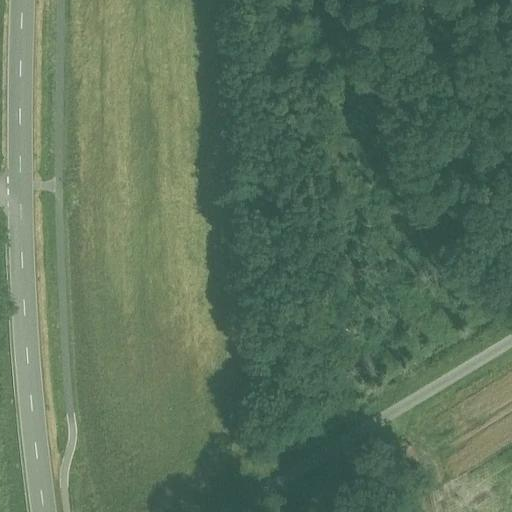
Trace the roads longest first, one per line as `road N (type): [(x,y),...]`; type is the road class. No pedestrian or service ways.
road 1 (unclassified): [(232,511),(511,339)]
road 2 (tertiary): [(19,190),(42,511)]
road 3 (tertiary): [(21,0),(19,190)]
